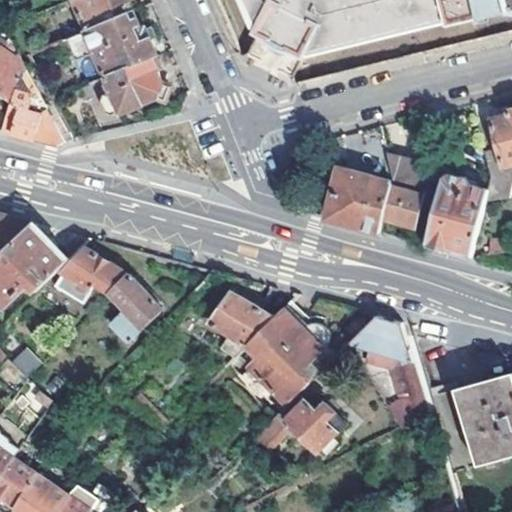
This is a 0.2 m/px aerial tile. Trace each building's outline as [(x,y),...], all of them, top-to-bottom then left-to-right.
[(133,13),(127,0),(74,0),(89,32),(133,13)] [(263,30),(250,57),(271,67),(294,78),(308,52),(314,54),(452,18),(453,24),(511,10),(511,13),(511,12),(511,0),(245,0),(257,27),(263,30)] [(98,53),(108,78),(156,58),(158,56),(147,29),(141,32),(133,13),(89,32),(69,40),(78,61),(98,53)] [(8,53),(0,48),(0,93),(15,102),(29,70),(14,42),(8,53)] [(161,69),(156,58),(108,78),(114,93),(106,96),(103,101),(109,116),(113,118),(122,114),(122,115),(168,96),(157,70),(161,69)] [(29,70),(15,102),(4,131),(14,134),(27,137),(58,146),(63,142),(68,141),(29,70)] [(511,111),(511,114),(511,115),(480,124),(491,171),(493,178),(490,190),(489,193),(511,199),(511,195),(511,111)] [(432,170),(390,158),(394,178),(394,182),(384,219),(404,223),(418,226),(432,170)] [(384,219),(394,182),(341,168),(332,201),(329,213),(327,220),(355,227),(381,234),(384,219)] [(444,177),(426,245),(448,251),(452,252),(472,257),(489,193),(490,190),(471,185),(468,178),(451,174),(444,177)] [(332,201),(324,199),(321,210),(329,213),(332,201)] [(0,214),(0,259),(35,225),(26,222),(0,214)] [(31,285),(38,292),(71,261),(53,242),(37,225),(35,225),(0,259),(0,303),(6,310),(31,285)] [(114,295),(133,276),(90,251),(67,275),(94,292),(98,286),(114,295)] [(133,276),(114,295),(128,309),(115,324),(132,340),(166,308),(133,276)] [(240,355),(284,310),(236,293),(214,323),(235,337),(228,349),(240,355)] [(293,301),(284,310),(240,355),(237,357),(287,407),(298,395),(310,383),(300,373),(327,345),(329,341),(330,338),(330,334),(328,331),(326,328),(324,326),(320,324),(316,324),(293,301)] [(402,397),(389,404),(402,425),(430,410),(406,321),(395,318),(384,315),(380,314),(354,340),(364,346),(401,356),(402,358),(397,360),(399,365),(394,367),(402,397)] [(3,370),(24,388),(31,379),(11,361),(3,370)] [(372,375),(380,388),(389,382),(381,369),(372,375)] [(511,374),(434,397),(454,469),(511,453),(511,374)] [(152,382),(132,403),(146,417),(162,432),(182,412),(152,382)] [(254,439),(280,456),(282,437),(292,426),(319,452),(339,432),(341,433),(350,424),(328,403),(319,412),(308,401),(306,403),(298,395),(287,407),(254,439)] [(0,426),(0,484),(18,457),(24,450),(14,443),(16,440),(6,434),(8,431),(0,426)] [(42,473),(18,457),(0,484),(0,493),(18,505),(42,473)] [(27,511),(59,511),(73,494),(42,473),(18,505),(27,511)] [(59,511),(91,511),(93,510),(95,508),(73,494),(59,511)]
